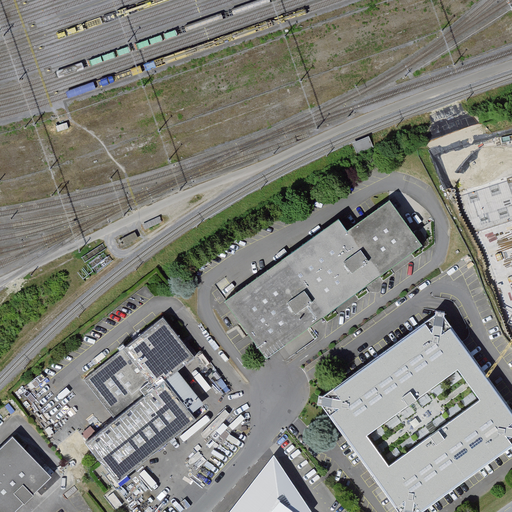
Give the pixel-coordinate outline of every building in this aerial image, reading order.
[(511,265),(511,165),(481,176),(511,265)] [(268,359),(423,247),(391,202),(349,232),(341,219),(226,302),(268,359)] [(405,511),(424,511),(511,449),(511,405),(446,315),(326,402),(405,511)] [(166,317),(85,380),(117,420),(166,381),(197,356),(166,317)] [(302,347),(296,340),(283,349),(289,356),(302,347)] [(117,420),(87,443),(119,482),(198,420),(166,381),(117,420)] [(0,511),(17,511),(54,477),(16,437),(0,452),(0,511)] [(296,511),(286,503),(278,511),(296,511)]
